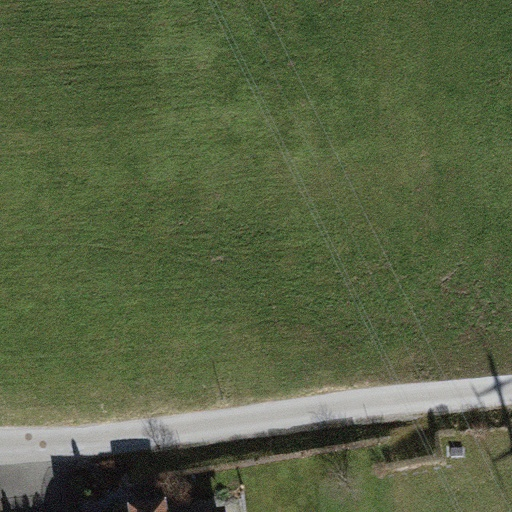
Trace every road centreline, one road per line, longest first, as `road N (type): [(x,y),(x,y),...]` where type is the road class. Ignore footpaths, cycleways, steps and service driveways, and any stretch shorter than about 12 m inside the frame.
road 1 (track): [(511,392),(168,433)]
road 2 (residential): [(168,433),(0,442)]
